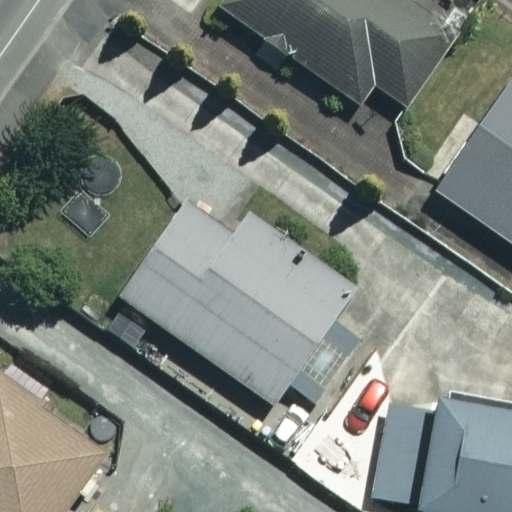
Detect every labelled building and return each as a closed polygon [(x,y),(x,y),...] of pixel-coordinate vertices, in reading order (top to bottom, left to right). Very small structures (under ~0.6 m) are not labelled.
[(450,29),(407,0),(221,0),(215,10),(356,103),(369,84),(399,104),(450,29)] [(511,77),(510,76),(430,192),(511,249),(511,77)] [(222,233),(177,201),(112,293),(267,404),(283,381),(321,408),(363,349),(325,322),(348,290),(238,211),(222,233)] [(58,511),(102,454),(0,378),(0,511),(58,511)] [(511,511),(511,409),(430,394),(427,413),(383,405),(365,500),(426,511),(511,511)] [(107,511),(95,503),(89,511),(107,511)]
